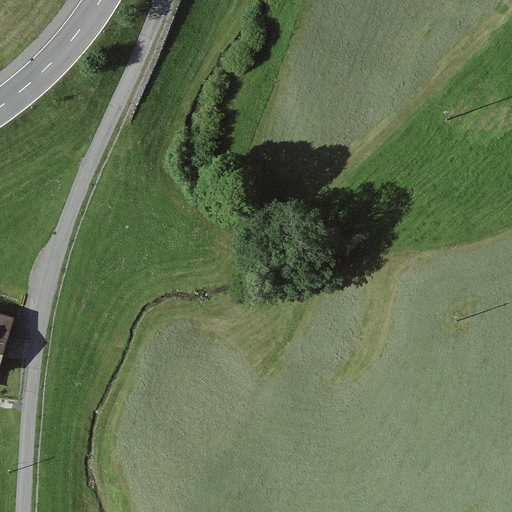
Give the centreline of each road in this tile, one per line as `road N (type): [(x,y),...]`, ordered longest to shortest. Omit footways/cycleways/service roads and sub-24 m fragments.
road 1 (unclassified): [(164,0),(52,267),(38,330),(26,511)]
road 2 (tertiary): [(100,0),(50,66),(0,107)]
